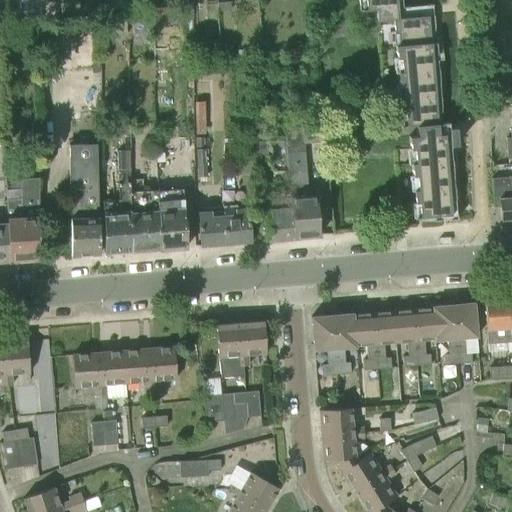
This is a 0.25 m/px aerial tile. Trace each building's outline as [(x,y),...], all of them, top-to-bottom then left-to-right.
[(0,0),(0,12),(10,11),(8,0),(0,0)] [(113,10),(113,2),(110,0),(100,0),(101,9),(113,10)] [(138,7),(137,0),(125,0),(126,8),(138,7)] [(365,0),(367,10),(377,9),(378,21),(393,20),(394,31),(398,31),(400,45),(395,45),(396,58),(400,58),(402,72),(398,72),(399,85),(403,84),(404,98),(400,99),(401,111),(404,111),(406,126),(416,125),(417,136),(409,136),(410,151),(413,150),(415,163),(411,164),(412,177),(416,176),(417,190),(413,190),(414,203),(418,203),(419,218),(451,215),(449,200),(455,199),(454,187),(448,187),(447,173),(453,172),(452,160),(445,161),(444,146),(451,146),(450,133),(438,134),(435,108),(442,108),(440,95),(434,96),(433,82),(439,81),(438,69),(432,69),(431,55),(437,54),(436,42),(430,42),(429,28),(434,28),(433,15),(398,18),(396,0),(365,0)] [(61,13),(71,13),(70,2),(60,3),(61,13)] [(127,34),(126,12),(104,13),(105,35),(127,34)] [(58,39),(86,39),(86,25),(58,24),(58,39)] [(101,73),(101,54),(92,54),(92,73),(101,73)] [(202,80),(221,79),(221,70),(202,71),(202,80)] [(205,134),(205,101),(195,101),(195,134),(205,134)] [(511,105),(511,106),(510,138),(506,138),(508,164),(490,166),(493,202),(499,202),(501,220),(511,219),(511,105)] [(195,137),(195,146),(195,147),(204,147),(204,145),(204,137),(195,137)] [(269,141),(254,141),(254,169),(268,170),(269,141)] [(98,144),(68,144),(70,257),(99,254),(98,144)] [(198,177),(207,176),(205,149),(196,149),(198,177)] [(304,153),(286,155),(290,198),(294,238),(319,236),(319,234),(316,196),(308,197),(304,153)] [(4,177),(6,215),(7,223),(10,261),(39,259),(38,178),(21,179),(20,176),(4,177)] [(135,251),(134,192),(129,192),(129,182),(119,182),(119,199),(102,200),(103,254),(135,251)] [(158,190),(159,249),(187,247),(182,189),(158,190)] [(159,249),(158,190),(134,192),(135,251),(159,249)] [(294,238),(290,198),(265,200),(269,240),(294,238)] [(236,215),(223,216),(226,244),(251,241),(248,209),(236,210),(236,215)] [(226,244),(223,216),(210,217),(210,212),(198,213),(200,246),(226,244)] [(7,223),(6,215),(0,215),(0,262),(10,261),(7,223)] [(507,343),(504,300),(484,302),(487,344),(507,343)] [(473,303),(452,305),(457,364),(471,363),(470,352),(466,352),(464,338),(476,337),(473,303)] [(457,364),(452,305),(432,307),(432,308),(434,339),(435,341),(447,340),(448,354),(443,354),(444,365),(457,364)] [(434,339),(432,308),(412,310),(417,367),(431,366),(430,356),(425,356),(424,340),(434,339)] [(417,367),(412,310),(392,312),(395,343),(406,342),(408,356),(403,356),(404,368),(417,367)] [(395,343),(392,312),(373,313),(378,371),(390,370),(389,359),(385,359),(384,344),(395,343)] [(356,348),(356,346),(353,315),(353,313),(332,315),(337,374),(350,373),(349,363),(345,363),(344,349),(356,348)] [(378,371),(373,313),(353,315),(356,346),(366,345),(367,361),(362,361),(363,372),(378,371)] [(337,374),(332,315),(310,317),(313,351),(326,350),(327,364),(322,365),(323,375),(337,374)] [(263,321),(239,323),(243,366),(249,366),(248,355),(266,354),(263,321)] [(244,375),(243,366),(239,323),(216,325),(218,358),(220,358),(221,376),(244,375)] [(39,467),(61,466),(50,338),(32,340),(36,385),(21,386),(23,414),(39,413),(40,424),(35,424),(39,467)] [(3,342),(6,386),(11,386),(10,375),(29,373),(26,340),(3,342)] [(147,349),(151,392),(156,392),(155,382),(176,380),(173,346),(147,349)] [(151,392),(147,349),(122,351),(125,384),(145,382),(146,393),(151,392)] [(125,384),(122,351),(96,353),(101,410),(107,409),(106,396),(105,386),(125,384)] [(101,410),(96,353),(72,355),(74,388),(95,386),(96,396),(94,397),(95,410),(101,410)] [(457,364),(444,365),(445,377),(458,376),(457,364)] [(509,379),(508,366),(488,367),(489,380),(509,379)] [(221,394),(223,420),(225,434),(243,429),(248,417),(260,416),(258,391),(221,394)] [(206,421),(223,420),(221,394),(204,396),(206,421)] [(414,425),(437,419),(434,407),(411,413),(414,425)] [(321,435),(363,431),(363,426),(352,427),(351,408),(319,410),(321,435)] [(154,416),(155,427),(167,426),(166,415),(154,416)] [(155,427),(154,416),(141,417),(142,428),(155,427)] [(488,418),(477,417),(476,430),(487,431),(488,418)] [(380,432),(390,431),(389,418),(379,418),(380,432)] [(104,421),(105,444),(117,443),(116,420),(104,421)] [(93,445),(105,444),(104,421),(91,422),(93,445)] [(14,430),(20,467),(37,465),(33,437),(28,438),(26,428),(14,430)] [(0,454),(2,470),(20,467),(14,430),(1,432),(3,442),(0,442),(0,454)] [(363,431),(321,435),(323,461),(336,460),(342,469),(357,460),(355,456),(353,437),(364,437),(363,431)] [(401,449),(407,460),(416,455),(436,445),(432,435),(410,444),(401,449)] [(501,457),(511,458),(511,445),(503,444),(501,457)] [(357,460),(342,469),(356,492),(393,468),(390,464),(381,470),(370,452),(357,460)] [(416,455),(407,460),(414,471),(422,466),(416,455)] [(220,459),(179,461),(179,477),(208,476),(208,471),(220,470),(220,459)] [(393,468),(356,492),(368,511),(371,511),(385,504),(398,495),(387,478),(395,473),(393,468)] [(228,490),(237,496),(265,511),(278,488),(250,473),(240,490),(231,485),(228,490)] [(22,498),(27,511),(54,511),(83,502),(80,493),(68,497),(70,501),(59,505),(53,487),(22,498)] [(432,505),(438,496),(427,489),(421,498),(432,505)] [(505,511),(511,501),(492,492),(487,503),(505,511)] [(227,511),(264,511),(265,511),(237,496),(227,511)] [(83,502),(54,511),(69,511),(73,511),(81,511),(86,510),(83,502)]
